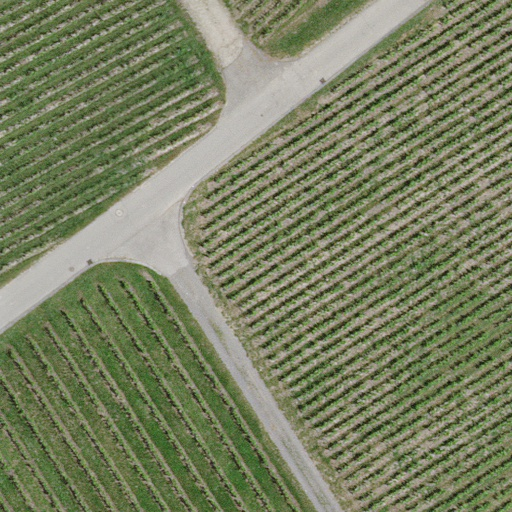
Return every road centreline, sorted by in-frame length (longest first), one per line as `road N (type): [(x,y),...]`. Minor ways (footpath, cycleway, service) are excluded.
road 1 (unclassified): [(0,319),(413,0)]
road 2 (track): [(332,511),(146,212)]
road 3 (track): [(278,108),(205,0)]
